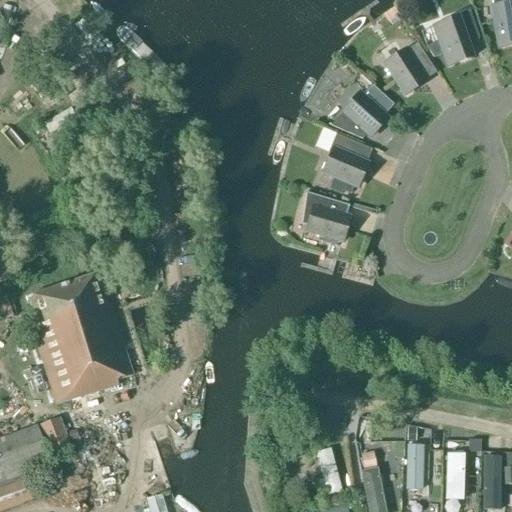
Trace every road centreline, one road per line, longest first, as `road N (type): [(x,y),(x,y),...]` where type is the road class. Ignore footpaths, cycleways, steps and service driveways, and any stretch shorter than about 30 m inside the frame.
road 1 (residential): [(148,406),(179,369),(181,348),(153,153),(40,0)]
road 2 (residential): [(475,111),(424,149),(394,224),(393,248),(408,268),(432,275),(466,256),(497,177),(486,136)]
road 3 (unclassified): [(268,384),(511,433)]
